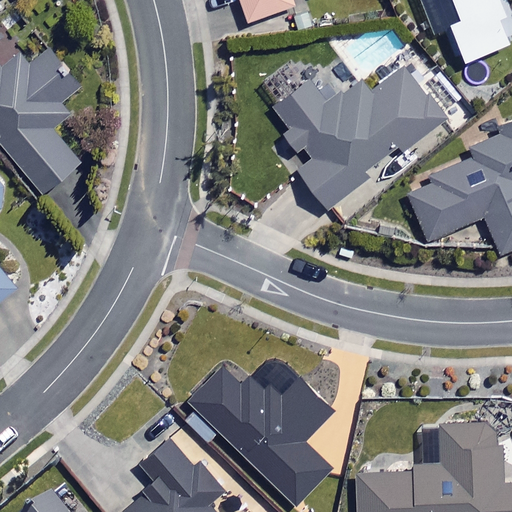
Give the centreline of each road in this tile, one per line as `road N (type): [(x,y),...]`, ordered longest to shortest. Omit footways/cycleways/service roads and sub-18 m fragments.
road 1 (residential): [(511,320),(432,321),(343,306),(147,226)]
road 2 (residential): [(0,429),(87,342),(130,272),(147,226)]
road 3 (residential): [(147,226),(168,106),(153,0)]
